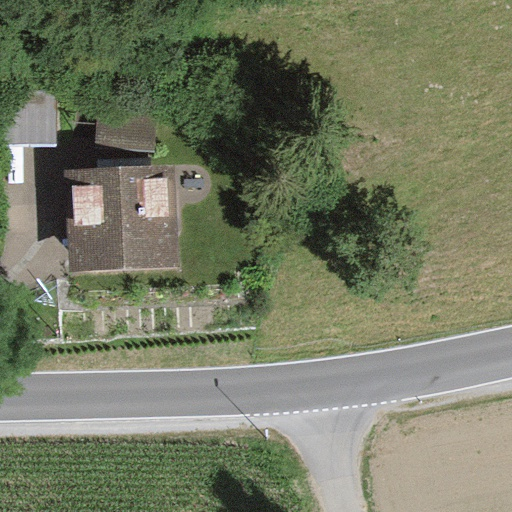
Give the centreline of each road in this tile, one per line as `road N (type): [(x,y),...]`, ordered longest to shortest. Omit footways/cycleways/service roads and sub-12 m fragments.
road 1 (tertiary): [(0,398),(312,386),(511,351)]
road 2 (track): [(312,386),(340,511)]
